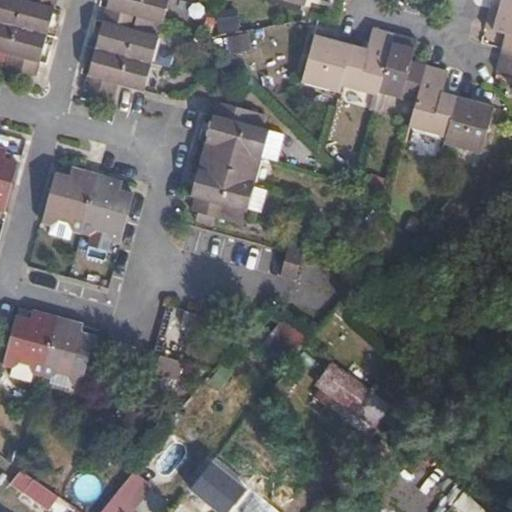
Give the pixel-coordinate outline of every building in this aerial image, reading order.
[(23,0),(0,0),(0,22),(42,34),(49,8),(55,9),(57,0),(24,0),(23,0)] [(113,0),(111,10),(136,17),(162,24),(168,0),(113,0)] [(511,12),(511,0),(501,0),(499,9),(511,12)] [(511,52),(511,12),(499,9),(491,7),(488,16),(485,29),(506,35),(502,49),(511,52)] [(100,50),(151,64),(159,37),(133,30),(136,17),(111,10),(107,9),(103,22),(108,23),(100,50)] [(0,52),(10,55),(6,68),(36,77),(40,63),(34,61),(42,34),(0,22),(0,52)] [(341,87),(378,97),(395,35),(387,33),(373,29),(367,50),(352,46),(341,87)] [(382,98),(415,107),(426,66),(411,62),(417,41),(405,38),(395,35),(378,97),(382,98)] [(301,84),(339,93),(341,87),(352,46),(337,42),(330,40),(314,36),(301,84)] [(511,52),(502,49),(499,63),(496,73),(511,76),(511,52)] [(145,92),(151,64),(100,50),(93,77),(88,76),(84,90),(114,98),(118,84),(145,92)] [(413,129),(446,138),(457,97),(442,94),(447,72),(441,70),(426,66),(415,107),(409,128),(413,129)] [(446,138),(444,144),(482,155),(495,108),(470,101),(457,97),(446,138)] [(206,143),(261,158),(269,131),(247,125),(252,112),(222,103),(218,117),(214,116),(210,130),(206,143)] [(254,184),(261,158),(206,143),(203,154),(198,169),(254,184)] [(6,151),(0,149),(0,211),(3,212),(17,163),(3,160),(6,151)] [(97,175),(83,172),(72,169),(70,177),(56,173),(42,223),(51,225),(59,221),(67,224),(72,231),(81,234),(97,175)] [(246,212),(254,184),(198,169),(195,180),(191,197),(196,198),(192,211),(221,219),(225,206),(246,212)] [(109,178),(97,175),(81,234),(89,236),(97,232),(106,234),(111,242),(120,244),(133,194),(119,191),(121,182),(109,178)] [(59,221),(51,225),(49,234),(69,239),(72,231),(67,224),(59,221)] [(97,232),(89,236),(88,244),(108,250),(111,242),(106,234),(97,232)] [(295,280),(302,256),(303,251),(289,247),(281,276),(295,280)] [(42,376),(58,317),(44,314),(33,311),(30,320),(17,316),(4,366),(12,368),(19,364),(29,367),(33,374),(42,376)] [(80,333),(82,324),(67,320),(58,317),(42,376),(50,379),(58,375),(67,377),(72,384),(80,387),(94,337),(80,333)] [(288,370),(313,339),(288,320),(264,350),(288,370)] [(167,358),(166,376),(184,378),(186,360),(167,358)] [(30,383),(33,374),(29,367),(19,364),(12,368),(10,377),(30,383)] [(389,409),(334,366),(317,386),(372,430),(389,409)] [(68,393),(72,384),(67,377),(58,375),(50,379),(47,388),(68,393)] [(288,398),(275,388),(263,403),(275,414),(288,398)] [(212,463),(191,489),(219,511),(228,511),(246,490),(212,463)] [(21,470),(10,484),(47,511),(52,503),(56,505),(62,499),(21,470)] [(133,511),(135,510),(124,502),(134,489),(141,480),(132,472),(100,511),(133,511)] [(144,498),(134,489),(124,502),(135,510),(144,498)] [(485,511),(465,492),(454,504),(462,511),(485,511)]
